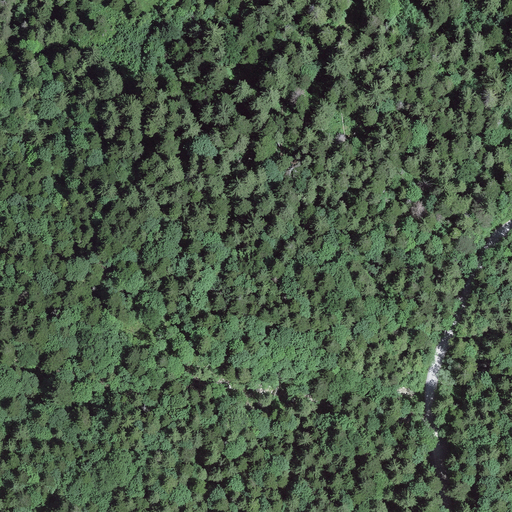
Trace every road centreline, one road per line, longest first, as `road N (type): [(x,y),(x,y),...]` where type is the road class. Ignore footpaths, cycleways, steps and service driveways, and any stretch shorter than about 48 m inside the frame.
road 1 (unclassified): [(511,225),(447,319),(430,378),(448,511)]
road 2 (track): [(353,0),(351,30),(280,54),(232,91)]
